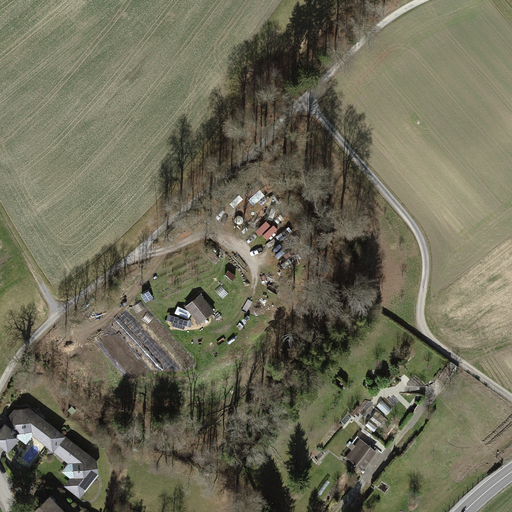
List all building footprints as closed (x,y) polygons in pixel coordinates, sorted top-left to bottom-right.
[(199,295),(186,305),(200,322),(213,312),(199,295)] [(451,360),(438,378),(446,384),(459,366),(451,360)] [(5,424),(0,430),(0,447),(8,454),(20,439),(26,444),(33,436),(69,464),(62,472),(70,479),(64,487),(80,499),(99,476),(97,462),(27,409),(12,411),(3,423),(5,424)] [(347,456),(352,459),(364,443),(367,445),(367,444),(360,439),(347,456)] [(364,443),(352,459),(363,467),(375,451),(367,445),(364,443)] [(275,462),(280,468),(284,465),(279,459),(275,462)] [(298,472),(303,477),(316,464),(312,459),(298,472)] [(64,511),(50,497),(35,511),(64,511)]
